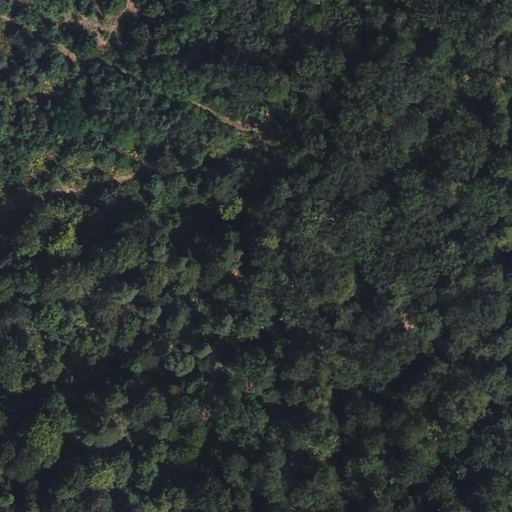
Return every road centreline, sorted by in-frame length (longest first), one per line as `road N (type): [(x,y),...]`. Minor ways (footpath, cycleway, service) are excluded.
road 1 (track): [(0,211),(511,86)]
road 2 (unknown): [(266,144),(0,17)]
